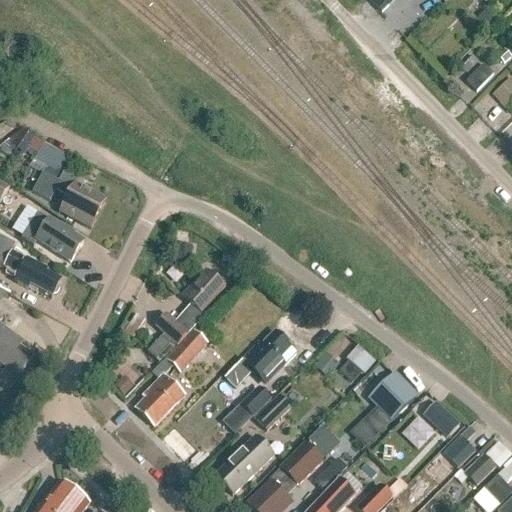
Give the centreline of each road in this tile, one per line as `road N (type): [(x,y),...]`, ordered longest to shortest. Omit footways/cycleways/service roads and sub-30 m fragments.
road 1 (unclassified): [(511,444),(431,369),(229,223),(158,191)]
road 2 (unclassified): [(328,0),(511,188)]
road 3 (unclassified): [(158,191),(62,401)]
road 4 (residential): [(158,191),(0,110)]
road 5 (unclassified): [(170,511),(62,401)]
